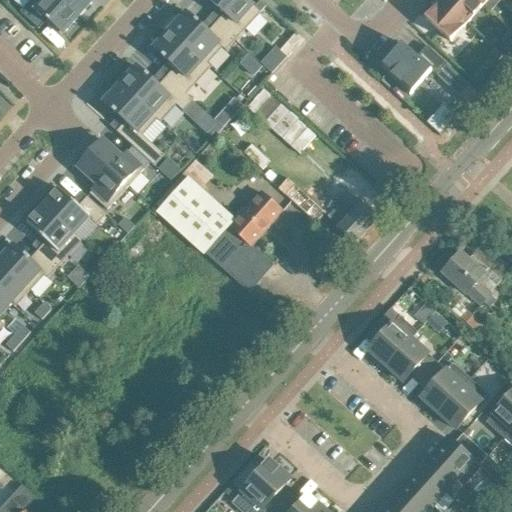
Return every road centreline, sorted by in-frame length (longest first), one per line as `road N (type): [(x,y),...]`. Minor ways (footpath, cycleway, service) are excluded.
road 1 (residential): [(309,331),(427,437),(359,511),(242,406)]
road 2 (tertiary): [(309,331),(511,107)]
road 3 (residential): [(147,0),(48,107)]
road 4 (residential): [(0,217),(66,144),(68,130),(48,107)]
road 5 (tertiary): [(149,511),(242,406)]
